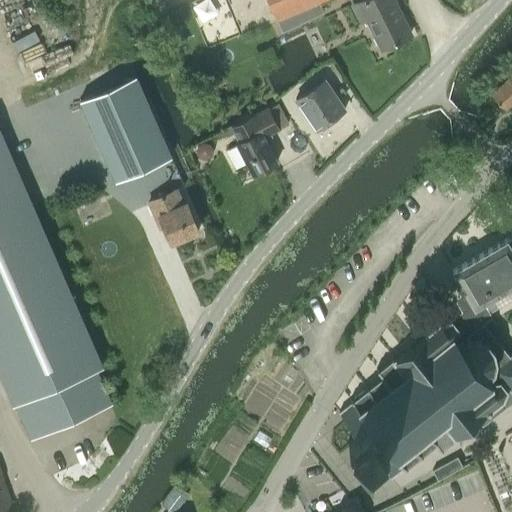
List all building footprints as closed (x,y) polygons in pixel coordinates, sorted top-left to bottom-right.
[(266,0),(275,20),(321,0),(266,0)] [(359,0),(352,4),(361,21),(367,18),(381,48),(410,35),(393,0),(359,0)] [(138,63),(84,90),(116,166),(173,142),(138,63)] [(331,63),(323,68),(329,78),(337,73),(331,63)] [(511,72),(490,92),(504,107),(511,99),(511,72)] [(313,128),(343,109),(324,78),(294,98),(313,128)] [(236,144),(226,149),(235,167),(245,161),(252,174),(277,161),(275,157),(264,135),(278,128),(287,123),(276,101),(267,106),(231,125),(234,132),(238,139),(239,140),(235,142),(236,144)] [(231,125),(224,129),(227,136),(234,132),(231,125)] [(111,403),(95,367),(100,364),(81,321),(0,138),(0,376),(12,403),(14,402),(30,439),(111,403)] [(443,175),(454,165),(445,156),(434,166),(443,175)] [(171,242),(197,230),(185,202),(181,204),(175,189),(148,201),(155,216),(159,215),(171,242)] [(373,456),(389,477),(402,466),(403,467),(433,443),(438,449),(463,428),(465,431),(477,422),(480,426),(511,400),(511,356),(509,358),(494,339),(500,333),(491,319),(492,318),(482,302),(511,284),(511,235),(507,238),(452,269),(465,292),(457,297),(455,301),(461,312),(451,320),(442,321),(415,342),(413,338),(399,349),(402,353),(377,372),(382,378),(351,403),(351,404),(338,414),(355,434),(347,440),(365,463),(373,456)] [(432,482),(464,465),(458,454),(425,470),(432,482)] [(0,477),(0,507),(9,504),(0,477)] [(173,511),(188,492),(175,482),(160,501),(173,511)]
